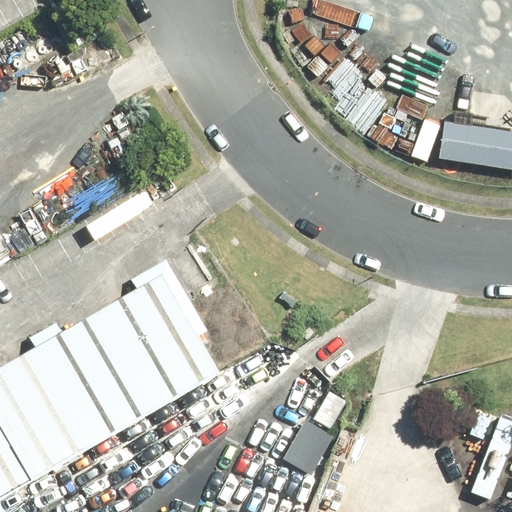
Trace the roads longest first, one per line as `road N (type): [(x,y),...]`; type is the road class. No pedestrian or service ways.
road 1 (unclassified): [(511,251),(447,246),(361,218),(292,166),(255,129),(199,40),(185,0)]
road 2 (unknown): [(0,289),(255,129)]
